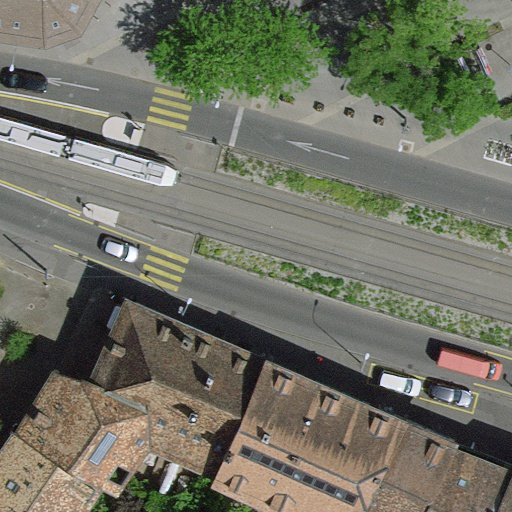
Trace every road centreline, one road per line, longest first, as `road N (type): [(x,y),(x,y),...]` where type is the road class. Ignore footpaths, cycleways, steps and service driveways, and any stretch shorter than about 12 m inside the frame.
road 1 (secondary): [(0,207),(511,378)]
road 2 (secondary): [(511,207),(52,83)]
road 3 (residential): [(207,12),(159,21),(52,83)]
